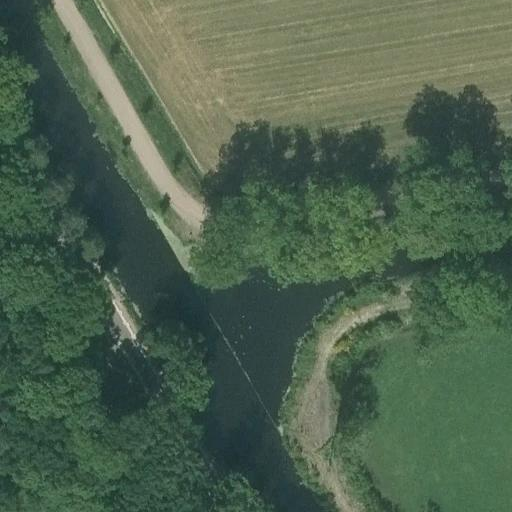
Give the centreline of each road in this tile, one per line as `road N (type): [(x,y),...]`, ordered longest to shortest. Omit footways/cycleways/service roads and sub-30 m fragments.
road 1 (tertiary): [(224,511),(0,141)]
road 2 (track): [(364,511),(323,427),(326,364),(338,335),(360,316),(511,286)]
road 3 (track): [(252,218),(207,213),(174,190),(58,0)]
road 4 (track): [(252,218),(511,177)]
